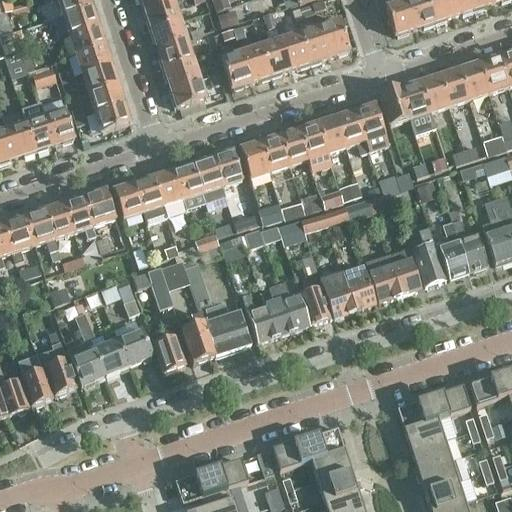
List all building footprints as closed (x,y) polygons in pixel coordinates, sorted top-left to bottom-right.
[(58,0),(57,0),(63,20),(93,10),(90,0),(88,0),(87,0),(63,0),(62,0),(58,0)] [(142,7),(145,17),(157,13),(156,10),(168,6),(168,8),(173,6),(171,0),(137,0),(140,8),(142,7)] [(211,0),(216,16),(227,12),(223,0),(211,0)] [(295,0),(299,9),(324,0),(295,0)] [(392,0),(395,8),(385,12),(394,40),(396,40),(397,42),(408,38),(407,36),(417,33),(412,21),(409,22),(405,9),(407,9),(406,5),(403,0),(392,0)] [(425,0),(420,0),(406,5),(407,9),(405,9),(409,22),(412,21),(417,33),(422,31),(423,33),(435,29),(425,0)] [(425,0),(435,29),(446,25),(445,23),(455,20),(451,8),(448,9),(444,0),(425,0)] [(468,0),(444,0),(448,9),(451,8),(455,20),(461,18),(462,20),(474,16),(468,0)] [(468,0),(474,16),(485,13),(484,11),(494,7),(491,0),(468,0)] [(322,5),(311,9),(314,16),(325,13),(322,5)] [(145,24),(149,36),(180,26),(173,6),(168,8),(168,6),(156,10),(157,13),(145,17),(147,24),(145,24)] [(314,16),(311,9),(303,11),(305,19),(314,16)] [(61,42),(70,40),(75,38),(75,40),(87,36),(86,33),(97,29),(95,22),(97,21),(93,10),(63,20),(66,30),(58,33),(61,42)] [(216,16),(221,32),(235,28),(233,20),(226,22),(224,14),(216,16)] [(279,14),(271,17),(273,25),(282,22),(279,14)] [(0,40),(12,37),(6,16),(0,18),(0,40)] [(273,25),(271,17),(263,20),(268,34),(276,31),(273,25)] [(339,25),(319,31),(320,35),(319,36),(323,48),(326,47),(330,61),(336,59),(338,61),(347,58),(346,56),(349,55),(339,25)] [(155,46),(158,56),(170,52),(169,49),(180,45),(181,47),(186,45),(180,26),(149,36),(153,47),(155,46)] [(70,40),(76,59),(106,49),(103,38),(100,39),(97,29),(86,33),(87,36),(75,40),(75,38),(70,40)] [(241,31),(233,34),(236,41),(244,39),(241,31)] [(319,31),(299,38),(310,70),(319,67),(321,65),(330,61),(326,47),(323,48),(319,36),(320,35),(319,31)] [(191,35),(194,43),(205,39),(203,32),(191,35)] [(236,41),(233,34),(225,36),(228,44),(236,41)] [(299,38),(280,44),(281,48),(280,48),(284,61),(287,60),(291,74),(298,72),(300,73),(310,70),(299,38)] [(205,39),(194,43),(197,55),(209,51),(205,39)] [(0,45),(5,60),(16,57),(11,42),(0,45)] [(280,44),(260,50),(271,83),(280,80),(282,77),(291,74),(287,60),(284,61),(280,48),(281,48),(280,44)] [(158,63),(162,75),(192,65),(186,45),(181,47),(180,45),(169,49),(170,52),(158,56),(160,63),(158,63)] [(76,59),(82,79),(87,77),(88,79),(99,75),(98,72),(110,68),(108,61),(110,60),(106,49),(76,59)] [(260,50),(241,57),(242,61),(240,61),(245,74),(248,73),(252,87),(259,85),(261,86),(271,83),(260,50)] [(509,56),(497,60),(508,92),(511,90),(511,56),(510,58),(509,56)] [(242,61),(241,57),(221,63),(231,94),(233,93),(234,95),(242,92),(244,90),(252,87),(248,73),(245,74),(240,61),(242,61)] [(485,66),(478,68),(488,99),(508,92),(497,60),(485,64),(485,66)] [(23,65),(27,77),(35,74),(31,62),(23,65)] [(167,85),(171,95),(182,91),(181,88),(193,84),(194,86),(199,84),(192,65),(162,75),(165,86),(167,85)] [(466,72),(459,74),(469,105),(488,99),(478,68),(475,69),(475,67),(465,70),(466,72)] [(82,79),(89,98),(119,89),(115,77),(113,78),(110,68),(98,72),(99,75),(88,79),(87,77),(82,79)] [(206,73),(208,81),(218,78),(216,70),(206,73)] [(446,79),(439,81),(449,111),(469,105),(459,74),(456,75),(455,73),(445,77),(446,79)] [(58,78),(61,85),(72,81),(70,74),(58,78)] [(32,81),(35,91),(55,84),(52,75),(32,81)] [(218,78),(208,81),(211,89),(221,85),(218,78)] [(426,85),(420,87),(430,118),(449,111),(439,81),(436,82),(436,80),(426,83),(426,85)] [(72,81),(61,85),(63,93),(74,89),(72,81)] [(182,91),(171,95),(173,102),(171,102),(174,113),(176,112),(177,114),(205,104),(199,84),(194,86),(193,84),(181,88),(182,91)] [(407,91),(400,93),(410,124),(430,118),(420,87),(416,88),(416,86),(406,89),(407,91)] [(89,98),(95,118),(100,116),(101,118),(112,114),(111,111),(123,107),(120,100),(122,99),(119,89),(89,98)] [(410,124),(400,93),(400,92),(379,98),(389,131),(410,124)] [(100,116),(95,118),(102,138),(130,129),(129,126),(131,126),(128,116),(126,116),(123,107),(111,111),(112,114),(101,118),(100,116)] [(26,128),(35,158),(47,154),(46,152),(55,149),(51,137),(48,138),(45,126),(46,126),(45,121),(40,108),(22,114),(26,128)] [(357,115),(355,116),(365,146),(368,157),(388,151),(374,110),(366,112),(366,110),(356,113),(357,115)] [(71,116),(74,124),(85,120),(83,112),(71,116)] [(51,137),(55,149),(62,147),(62,149),(72,146),(72,144),(74,143),(65,115),(45,121),(46,126),(45,126),(48,138),(51,137)] [(338,121),(336,122),(346,153),(356,149),(360,158),(368,156),(364,146),(365,146),(355,116),(348,118),(347,116),(337,119),(338,121)] [(85,120),(74,124),(76,131),(88,128),(85,120)] [(319,128),(316,128),(326,159),(346,153),(336,122),(329,125),(328,122),(318,126),(319,128)] [(26,128),(5,134),(6,139),(5,140),(9,151),(12,150),(15,162),(23,159),(24,161),(35,158),(26,128)] [(300,134),(297,135),(307,165),(317,162),(321,174),(331,171),(326,159),(316,128),(309,131),(309,129),(299,132),(300,134)] [(5,134),(0,136),(0,169),(8,166),(8,164),(15,162),(12,150),(9,151),(5,140),(6,139),(5,134)] [(281,140),(278,141),(288,171),(307,165),(297,135),(290,137),(290,135),(280,138),(281,140)] [(262,146),(259,147),(269,178),(288,171),(278,141),(271,143),(271,141),(261,144),(262,146)] [(511,142),(503,146),(506,155),(511,152),(511,142)] [(506,155),(503,146),(502,143),(483,149),(487,161),(506,155)] [(462,156),(463,156),(459,145),(448,148),(455,171),(466,167),(462,156)] [(269,178),(259,147),(252,149),(252,147),(242,151),(243,153),(240,154),(250,184),(269,178)] [(475,152),(463,156),(462,156),(466,167),(478,163),(475,152)] [(221,160),(209,163),(213,175),(217,174),(222,187),(219,188),(221,192),(242,185),(232,156),(231,157),(230,154),(221,157),(221,160)] [(483,167),(487,180),(509,173),(505,160),(483,167)] [(431,165),(434,177),(447,173),(443,161),(431,165)] [(202,164),(192,167),(205,208),(224,202),(221,192),(219,188),(222,187),(217,174),(213,175),(209,163),(202,166),(202,164)] [(182,172),(169,176),(173,188),(177,187),(182,200),(179,201),(180,205),(182,205),(185,215),(205,208),(192,167),(181,170),(182,172)] [(413,172),(416,183),(428,179),(424,168),(413,172)] [(459,175),(462,182),(473,179),(470,171),(459,175)] [(162,176),(152,180),(163,211),(180,205),(179,201),(182,200),(177,187),(173,188),(169,176),(163,179),(162,176)] [(409,177),(394,181),(400,199),(414,194),(409,177)] [(143,185),(132,189),(136,200),(139,199),(144,212),(142,213),(143,217),(163,211),(152,180),(142,183),(143,185)] [(400,199),(394,181),(379,187),(379,188),(383,199),(388,198),(390,202),(400,199)] [(416,190),(421,206),(437,202),(432,186),(416,190)] [(382,199),(379,188),(365,193),(368,204),(382,199)] [(136,200),(132,189),(124,191),(123,189),(114,192),(114,194),(113,195),(123,224),(143,217),(142,213),(144,212),(139,199),(136,200)] [(106,195),(82,203),(91,232),(115,225),(106,195)] [(340,199),(343,207),(354,204),(351,195),(340,199)] [(320,202),(324,213),(343,207),(339,196),(320,202)] [(369,207),(373,221),(392,215),(387,201),(369,207)] [(511,219),(506,201),(495,205),(511,252),(511,219)] [(82,203),(62,209),(72,239),(83,235),(86,242),(89,244),(95,242),(91,232),(82,203)] [(316,204),(302,209),(305,219),(320,214),(316,204)] [(344,211),(348,223),(348,224),(371,217),(367,204),(344,211)] [(511,252),(495,205),(484,209),(491,228),(482,231),(494,268),(494,270),(496,269),(502,267),(503,269),(511,265),(511,264),(511,263),(511,252)] [(62,209),(45,215),(55,244),(72,239),(62,209)] [(302,209),(282,216),(284,222),(284,224),(289,223),(305,219),(302,209)] [(284,222),(282,216),(280,211),(260,218),(263,226),(269,227),(284,222)] [(344,212),(322,219),(325,231),(348,223),(344,212)] [(45,215),(25,221),(35,251),(46,247),(49,257),(58,254),(55,244),(45,215)] [(325,231),(322,219),(302,225),(306,237),(325,231)] [(25,221),(22,222),(31,252),(35,251),(25,221)] [(241,224),(244,234),(256,230),(252,221),(241,224)] [(22,222),(1,229),(11,259),(14,269),(23,266),(20,256),(31,252),(22,222)] [(459,225),(451,228),(468,279),(488,272),(487,270),(486,270),(477,241),(466,245),(459,225)] [(213,234),(216,243),(232,238),(229,228),(213,234)] [(468,279),(451,228),(442,231),(448,250),(438,253),(438,255),(439,255),(448,283),(448,285),(468,279)] [(1,229),(0,229),(0,273),(4,272),(1,262),(11,259),(1,229)] [(428,233),(418,237),(423,252),(412,255),(424,293),(445,286),(428,233)] [(195,246),(198,256),(215,251),(212,240),(195,246)] [(245,251),(241,240),(218,248),(222,259),(245,251)] [(103,258),(101,250),(90,253),(92,261),(103,258)] [(164,254),(167,263),(178,259),(175,250),(164,254)] [(181,263),(182,268),(199,262),(196,252),(185,256),(186,261),(181,263)] [(407,253),(386,260),(400,301),(421,294),(407,253)] [(147,269),(143,255),(133,258),(138,272),(147,269)] [(303,262),(307,280),(316,278),(311,260),(303,262)] [(400,301),(386,260),(365,267),(378,308),(400,301)] [(71,265),(74,273),(84,269),(81,262),(71,265)] [(199,317),(203,328),(215,362),(231,357),(216,311),(212,312),(197,269),(184,273),(199,317)] [(363,271),(341,278),(354,316),(375,309),(363,271)] [(18,276),(21,285),(33,281),(30,272),(18,276)] [(272,274),(276,286),(283,283),(280,272),(272,274)] [(147,277),(132,282),(137,295),(151,291),(159,315),(172,311),(160,273),(147,277)] [(263,277),(267,288),(275,286),(271,274),(263,277)] [(354,316),(341,278),(330,281),(327,279),(319,282),(333,323),(354,316)] [(1,286),(4,294),(16,290),(13,283),(1,286)] [(284,287),(276,289),(292,336),(310,331),(309,330),(299,300),(299,298),(289,301),(284,287)] [(273,307),(264,310),(275,342),(292,336),(276,289),(269,292),(273,307)] [(319,294),(299,300),(309,330),(329,324),(319,294)] [(275,342),(264,310),(254,313),(250,298),(242,301),(257,348),(275,342)] [(139,318),(133,304),(123,308),(128,322),(139,318)] [(224,308),(216,311),(231,357),(250,350),(239,318),(229,321),(224,308)] [(74,322),(78,333),(89,329),(84,318),(74,322)] [(122,342),(141,335),(138,327),(119,333),(122,342)] [(215,362),(203,328),(180,336),(192,370),(215,362)] [(89,329),(78,333),(85,348),(95,344),(89,329)] [(51,351),(52,355),(40,359),(55,400),(57,400),(59,401),(65,399),(66,396),(76,393),(60,348),(55,335),(46,338),(51,351)] [(140,335),(116,345),(128,372),(151,362),(140,335)] [(150,342),(163,380),(185,372),(172,335),(150,342)] [(116,345),(94,355),(105,382),(128,372),(116,345)] [(105,382),(94,355),(70,365),(81,391),(105,382)] [(36,359),(28,361),(34,378),(21,383),(31,411),(34,410),(36,412),(41,410),(42,407),(52,404),(36,359)] [(0,400),(8,421),(17,418),(20,419),(25,418),(26,415),(28,414),(18,386),(6,390),(0,372),(0,400)] [(475,413),(507,402),(507,401),(511,399),(511,375),(468,390),(475,413)] [(397,414),(404,435),(438,424),(438,425),(470,415),(462,392),(442,399),(416,408),(416,407),(408,410),(415,430),(404,434),(398,413),(397,414)] [(478,421),(482,432),(490,430),(486,418),(478,421)] [(464,425),(468,437),(476,434),(472,423),(464,425)] [(404,435),(410,456),(444,445),(438,425),(438,424),(404,435)] [(490,430),(482,432),(486,444),(493,441),(490,430)] [(279,477),(311,467),(310,466),(344,455),(337,433),(336,433),(343,454),(332,457),(326,437),(318,439),(318,440),(292,448),(272,454),(279,477)] [(476,434),(468,437),(472,448),(480,446),(476,434)] [(410,456),(417,476),(451,465),(444,445),(410,456)] [(310,466),(311,467),(317,486),(351,475),(344,455),(310,466)] [(492,462),(495,473),(503,471),(499,459),(492,462)] [(478,466),(482,478),(490,475),(486,464),(478,466)] [(182,508),(200,502),(230,493),(248,488),(240,465),(175,486),(178,497),(179,496),(196,490),(200,501),(182,507),(182,508)] [(420,486),(424,497),(458,486),(451,465),(417,476),(418,477),(416,478),(418,487),(420,486)] [(503,471),(495,473),(499,485),(507,482),(503,471)] [(317,486),(324,507),(358,496),(351,475),(317,486)] [(490,475),(482,478),(485,489),(493,487),(490,475)] [(282,485),(285,497),(293,494),(289,483),(282,485)] [(424,497),(428,511),(446,511),(464,506),(458,486),(424,497)] [(236,511),(230,493),(200,502),(203,511),(236,511)] [(293,494),(285,497),(289,508),(297,506),(293,494)] [(324,507),(325,511),(363,511),(361,505),(363,505),(360,496),(358,497),(358,496),(324,507)] [(511,511),(511,507),(510,502),(502,504),(504,511),(511,511)]
